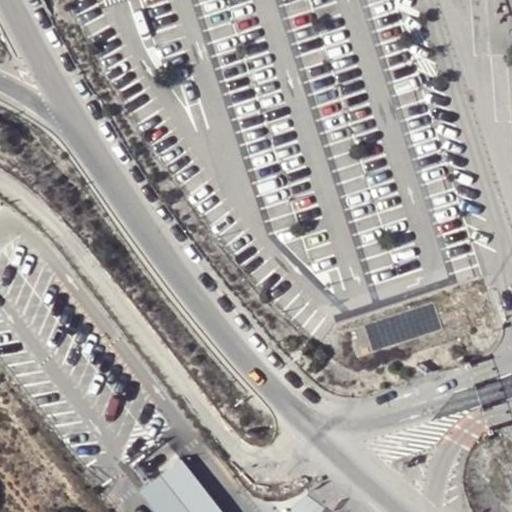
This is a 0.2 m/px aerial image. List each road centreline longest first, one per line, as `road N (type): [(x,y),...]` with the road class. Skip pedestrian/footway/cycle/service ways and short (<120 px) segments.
road 1 (unclassified): [(317,441),(282,462),(239,454),(49,220),(0,179)]
road 2 (tertiary): [(94,153),(177,271),(317,441)]
road 3 (tertiary): [(10,0),(94,153)]
